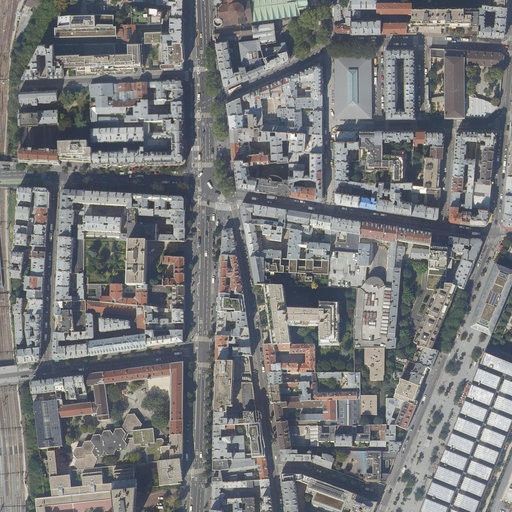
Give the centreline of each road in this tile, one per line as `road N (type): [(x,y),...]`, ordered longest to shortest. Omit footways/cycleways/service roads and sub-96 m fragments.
road 1 (residential): [(231,194),(278,511)]
road 2 (residential): [(381,511),(494,232)]
road 3 (tertiary): [(231,194),(442,227)]
road 4 (residential): [(56,175),(46,370)]
road 5 (residential): [(21,84),(207,76)]
road 6 (residential): [(494,232),(511,52)]
road 7 (primary): [(203,350),(208,184)]
road 8 (primary): [(197,511),(203,350)]
road 9 (tertiary): [(46,370),(203,350)]
road 10 (secondary): [(208,184),(56,175)]
road 11 (residential): [(379,40),(378,125),(423,125)]
